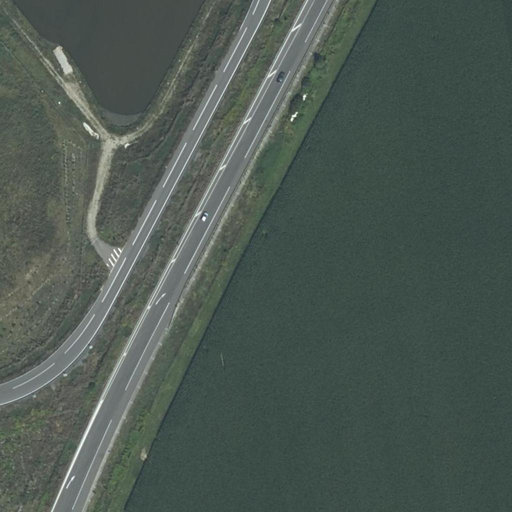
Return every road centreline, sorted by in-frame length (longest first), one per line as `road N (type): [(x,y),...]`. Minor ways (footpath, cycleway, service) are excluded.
road 1 (motorway): [(61,511),(321,0)]
road 2 (motorway): [(262,0),(95,324),(61,365),(0,398)]
